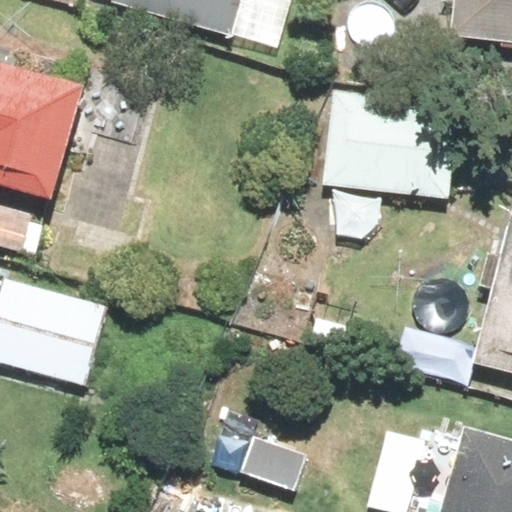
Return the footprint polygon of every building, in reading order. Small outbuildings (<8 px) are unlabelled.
[(124,0),(245,28),(251,0),(124,0)] [(511,0),(468,0),(465,34),(511,38),(511,0)] [(0,58),(0,182),(74,201),(103,83),(0,58)] [(466,100),(343,91),(336,186),(459,195),(466,100)] [(52,211),(0,200),(0,246),(43,255),(52,211)] [(511,254),(484,359),(511,366),(511,254)] [(117,308),(10,278),(0,312),(0,362),(93,390),(117,308)] [(511,511),(511,438),(473,428),(451,511),(511,511)] [(114,511),(122,487),(33,458),(22,493),(82,511),(114,511)] [(292,511),(293,508),(262,503),(260,511),(292,511)]
